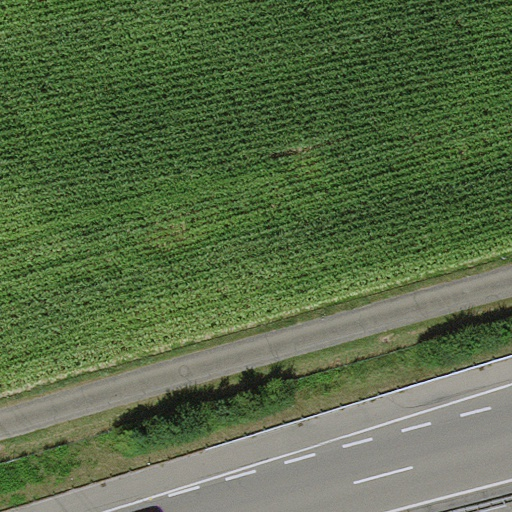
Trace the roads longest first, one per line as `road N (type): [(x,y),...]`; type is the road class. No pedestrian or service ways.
road 1 (track): [(0,434),(511,288)]
road 2 (motorway): [(511,439),(242,511)]
